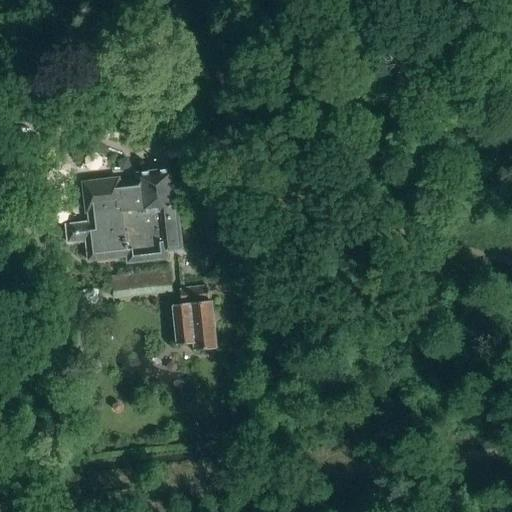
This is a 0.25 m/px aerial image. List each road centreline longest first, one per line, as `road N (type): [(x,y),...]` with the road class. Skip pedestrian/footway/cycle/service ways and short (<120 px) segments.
road 1 (track): [(356,480),(55,511)]
road 2 (track): [(511,463),(356,480)]
road 3 (unclassified): [(146,145),(0,107)]
